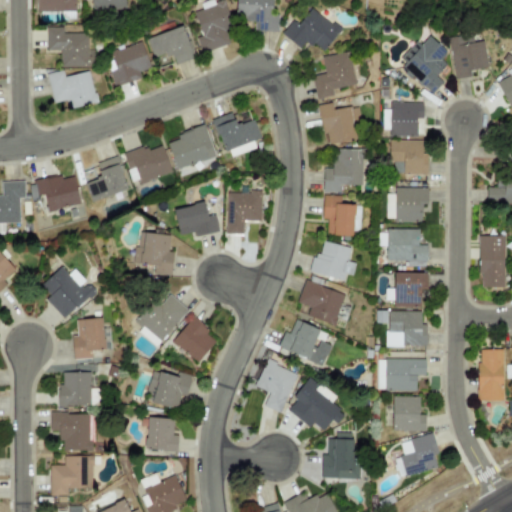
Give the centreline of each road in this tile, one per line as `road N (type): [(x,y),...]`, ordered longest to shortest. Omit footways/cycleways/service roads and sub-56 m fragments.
road 1 (residential): [(213,511),(208,457),(218,395),(271,272),(288,204),(288,142),(267,65),(81,132),(0,147)]
road 2 (residential): [(499,502),(469,447),(453,387),(464,118)]
road 3 (residential): [(22,511),(26,347)]
road 4 (residential): [(21,146),(16,0)]
